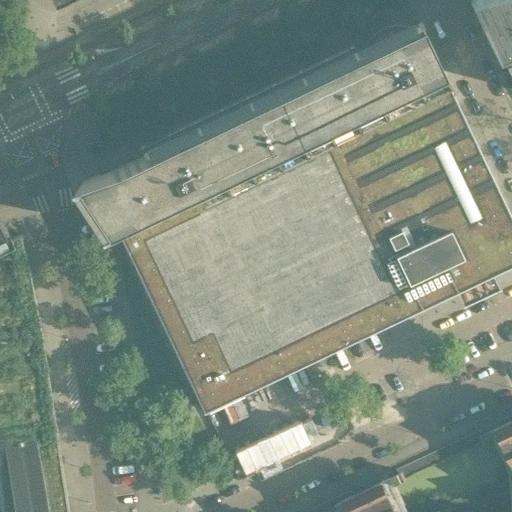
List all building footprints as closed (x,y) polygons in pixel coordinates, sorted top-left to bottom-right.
[(511,0),(469,0),(495,56),(500,54),(511,79),(511,0)] [(115,228),(442,72),(443,72),(420,24),(99,176),(99,174),(90,177),(92,182),(93,181),(114,226),(113,226),(114,228),(115,228)] [(511,263),(511,218),(443,73),(442,72),(115,228),(202,411),(348,341),(381,326),(511,263)] [(30,273),(29,268),(27,268),(21,243),(23,243),(21,237),(20,234),(14,237),(0,243),(0,305),(36,302),(36,299),(34,300),(29,274),(30,273)] [(40,331),(35,305),(37,305),(36,302),(0,305),(0,337),(42,334),(42,331),(40,331)] [(45,363),(41,337),(43,337),(42,334),(0,337),(0,360),(3,370),(47,366),(47,363),(45,363)] [(50,395),(46,369),(48,369),(47,366),(3,370),(10,401),(52,397),(52,395),(50,395)] [(0,401),(10,401),(3,370),(0,369),(0,401)] [(55,427),(51,401),(53,400),(52,397),(10,401),(17,433),(57,429),(57,426),(55,427)] [(0,434),(17,433),(10,401),(0,401),(0,434)] [(511,511),(511,419),(500,425),(511,449),(511,511)] [(59,459),(55,432),(58,432),(57,429),(17,433),(23,464),(62,461),(62,458),(59,459)] [(0,466),(23,464),(17,433),(0,434),(0,466)] [(64,490),(60,464),(62,464),(62,461),(23,464),(28,496),(67,493),(66,490),(64,490)] [(0,498),(28,496),(23,464),(0,466),(0,498)] [(398,511),(383,480),(342,500),(347,511),(398,511)] [(67,511),(65,496),(67,496),(67,493),(28,496),(30,511),(67,511)] [(0,511),(30,511),(28,496),(0,498),(0,511)]
